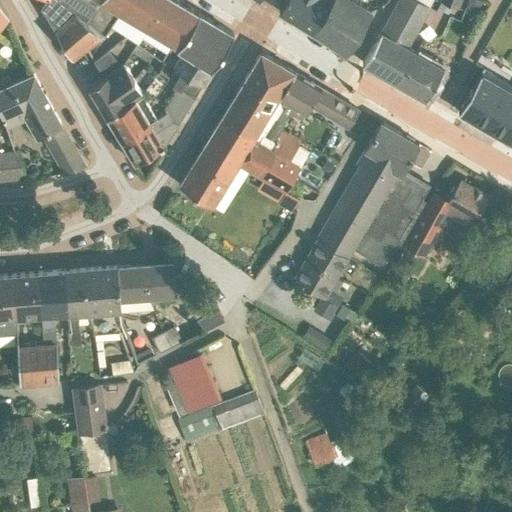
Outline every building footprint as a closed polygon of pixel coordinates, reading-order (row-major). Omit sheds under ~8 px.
[(0,0),(0,28),(10,15),(0,0)] [(98,0),(46,0),(41,6),(55,30),(75,11),(84,19),(98,0)] [(118,10),(144,28),(160,0),(98,0),(84,19),(103,35),(118,10)] [(182,2),(179,0),(160,0),(144,28),(146,29),(161,38),(178,48),(199,12),(182,2)] [(353,0),(284,0),(279,10),(347,53),(372,11),(353,0)] [(399,0),(382,31),(380,30),(363,62),(378,70),(417,0),(399,0)] [(431,7),(422,2),(417,0),(378,70),(398,82),(417,49),(409,45),(431,7)] [(468,0),(467,4),(479,9),(482,0),(468,0)] [(439,8),(448,13),(452,6),(442,1),(439,8)] [(103,35),(84,19),(75,11),(55,30),(72,58),(103,35)] [(202,86),(234,33),(199,12),(178,48),(183,53),(173,66),(202,86)] [(154,54),(138,43),(136,42),(132,50),(148,62),(154,54)] [(93,62),(104,77),(122,66),(109,49),(93,62)] [(427,98),(446,65),(417,49),(398,82),(427,98)] [(237,88),(270,109),(279,96),(295,70),(261,50),(237,88)] [(173,66),(172,67),(166,62),(159,70),(160,71),(156,75),(177,88),(194,98),(202,86),(173,66)] [(99,102),(134,81),(125,65),(122,66),(104,77),(89,86),(99,102)] [(511,86),(482,69),(458,111),(511,141),(511,86)] [(295,70),(279,96),(295,106),(305,112),(307,113),(312,103),(348,127),(360,108),(322,86),(295,70)] [(63,172),(85,166),(87,166),(45,94),(34,72),(0,89),(0,111),(7,127),(25,118),(37,138),(41,135),(63,172)] [(107,117),(143,95),(134,81),(99,102),(107,117)] [(179,123),(194,98),(177,88),(162,113),(163,114),(157,118),(156,117),(139,127),(137,131),(122,141),(135,162),(167,143),(179,123)] [(223,112),(255,134),(270,109),(237,88),(223,112)] [(139,127),(156,117),(143,95),(107,117),(122,141),(137,131),(139,127)] [(255,134),(254,137),(271,147),(282,128),(295,106),(279,96),(270,109),(255,134)] [(254,137),(255,134),(223,112),(179,183),(193,191),(192,193),(212,205),(238,163),(254,137)] [(382,264),(388,256),(416,207),(432,182),(413,170),(412,173),(404,168),(419,142),(381,120),(365,148),(366,148),(357,163),(360,165),(333,211),(323,229),(354,247),(382,264)] [(290,158),(299,144),(301,140),(299,139),(300,137),(282,128),(271,147),(290,158)] [(271,147),(254,137),(238,163),(250,170),(285,190),(286,189),(300,165),(290,158),(271,147)] [(0,178),(25,176),(23,171),(15,149),(0,151),(0,178)] [(469,227),(488,194),(461,178),(448,200),(435,191),(404,243),(423,253),(438,225),(450,232),(457,220),(469,227)] [(300,197),(286,189),(285,190),(278,203),(292,211),(300,197)] [(339,271),(354,247),(323,229),(308,253),(339,271)] [(325,296),(339,271),(308,253),(294,278),(325,296)] [(192,286),(176,288),(174,261),(145,263),(147,294),(151,304),(185,302),(195,315),(213,308),(192,286)] [(151,304),(147,294),(145,263),(118,265),(118,269),(120,299),(121,299),(148,297),(151,304)] [(120,299),(118,269),(118,265),(84,268),(87,310),(89,323),(92,322),(93,332),(120,328),(118,308),(117,299),(120,299)] [(80,323),(89,323),(87,310),(84,268),(65,269),(67,314),(69,314),(69,339),(70,339),(70,344),(82,344),(80,323)] [(53,314),(67,314),(65,269),(37,271),(40,315),(42,344),(56,343),(53,314)] [(12,273),(14,316),(40,315),(37,271),(12,273)] [(0,334),(15,333),(16,333),(14,316),(12,273),(0,274),(0,334)] [(314,310),(329,319),(337,306),(321,297),(314,310)] [(336,313),(352,323),(358,312),(342,303),(336,313)] [(206,329),(225,320),(218,307),(214,309),(213,308),(195,315),(206,329)] [(505,323),(492,317),(483,336),(496,342),(505,323)] [(172,346),(182,341),(174,325),(162,331),(163,332),(172,346)] [(302,337),(324,351),(332,339),(310,325),(302,337)] [(172,346),(163,332),(162,331),(152,336),(160,352),(172,346)] [(57,359),(56,343),(42,344),(18,346),(20,382),(59,379),(57,359)] [(196,350),(163,364),(183,410),(215,397),(196,350)] [(102,385),(102,384),(102,381),(73,386),(73,387),(78,432),(107,428),(102,385)] [(404,384),(396,393),(414,410),(429,394),(416,382),(410,390),(404,384)] [(357,384),(346,396),(358,406),(368,394),(357,384)] [(186,440),(264,411),(255,389),(178,418),(186,440)] [(378,449),(397,435),(391,427),(401,419),(391,406),(362,427),(378,449)] [(32,416),(21,418),(24,440),(35,438),(32,416)] [(315,464),(332,457),(336,465),(354,458),(349,445),(351,445),(347,434),(330,441),(327,432),(306,441),(315,464)] [(96,471),(84,473),(88,498),(99,497),(96,471)] [(84,473),(67,475),(72,511),(89,511),(88,498),(84,473)]
